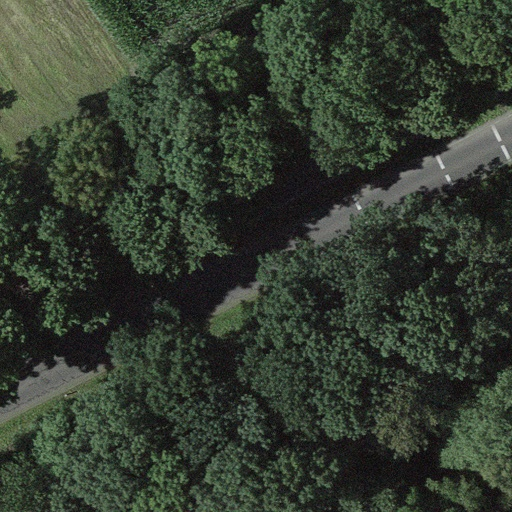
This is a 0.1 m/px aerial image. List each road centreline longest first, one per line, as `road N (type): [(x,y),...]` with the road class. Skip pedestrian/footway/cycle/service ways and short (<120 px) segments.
road 1 (secondary): [(511,70),(239,214),(140,298)]
road 2 (secondary): [(140,298),(269,260),(511,140)]
road 3 (secondary): [(140,298),(0,373)]
